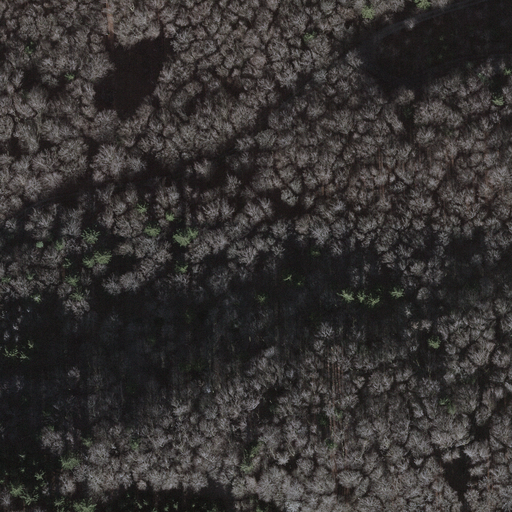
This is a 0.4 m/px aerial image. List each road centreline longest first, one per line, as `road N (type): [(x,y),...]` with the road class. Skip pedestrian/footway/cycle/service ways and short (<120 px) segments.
road 1 (track): [(511,153),(335,186),(0,378)]
road 2 (track): [(369,44),(336,60),(216,166),(56,196),(23,211),(0,240)]
road 3 (track): [(487,0),(390,30),(369,44),(367,59),(397,81),(477,57),(511,58)]
